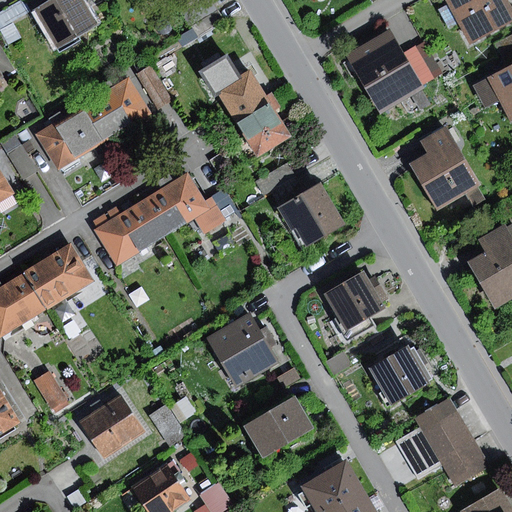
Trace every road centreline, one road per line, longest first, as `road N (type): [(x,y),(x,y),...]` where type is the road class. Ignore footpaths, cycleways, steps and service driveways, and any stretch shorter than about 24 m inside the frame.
road 1 (residential): [(392,233),(282,295),(282,310),(400,511)]
road 2 (residential): [(206,142),(0,269)]
road 3 (residential): [(392,233),(511,435)]
road 4 (residential): [(292,63),(392,233)]
road 5 (residential): [(399,0),(292,63)]
